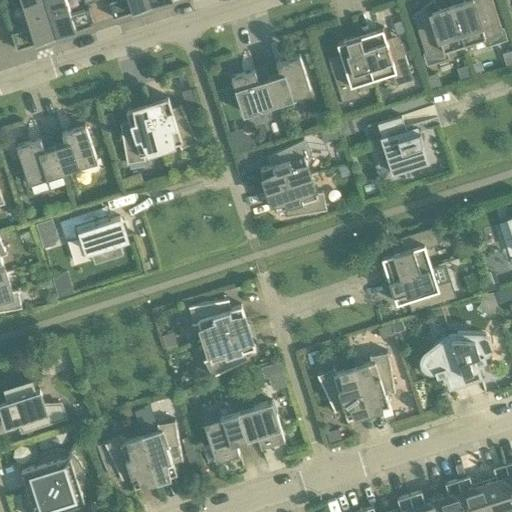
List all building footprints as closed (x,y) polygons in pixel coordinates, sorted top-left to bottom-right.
[(43,0),(34,0),(22,4),(29,26),(12,32),(12,31),(11,32),(16,49),(55,36),(43,0)] [(70,13),(66,0),(43,0),(55,36),(94,24),(89,6),(87,7),(88,8),(70,13)] [(150,0),(111,0),(109,1),(109,0),(108,0),(114,18),(152,5),(150,0)] [(465,0),(452,4),(464,43),(484,36),(488,42),(503,33),(492,0),(465,0)] [(464,43),(452,4),(432,11),(427,4),(413,14),(427,57),(444,56),(444,49),(464,43)] [(398,34),(408,30),(405,20),(395,23),(398,34)] [(383,26),(359,34),(373,77),(391,71),(395,84),(412,79),(398,34),(385,37),(383,28),(384,28),(383,26)] [(373,77),(359,34),(336,42),(340,52),(328,56),(342,101),(359,96),(355,83),(373,77)] [(507,63),(511,61),(511,49),(503,52),(507,63)] [(279,72),(268,75),(277,102),(312,91),(299,54),(276,61),(279,72)] [(475,71),(483,68),(481,59),(472,62),(475,71)] [(460,78),(471,75),(468,64),(457,67),(460,78)] [(277,102),(268,75),(258,78),(254,68),(231,76),(243,113),(277,102)] [(430,88),(442,84),(437,72),(426,76),(430,88)] [(211,78),(215,89),(226,86),(222,75),(211,78)] [(185,104),(197,100),(192,87),(181,91),(185,104)] [(168,96),(147,103),(161,146),(178,141),(181,147),(198,139),(180,103),(179,103),(179,104),(171,106),(168,96)] [(161,146),(147,103),(126,109),(129,120),(121,122),(120,122),(127,162),(145,158),(144,152),(161,146)] [(106,127),(115,124),(111,112),(102,115),(106,127)] [(377,122),(393,171),(427,160),(422,143),(420,129),(419,129),(419,130),(407,134),(401,114),(377,122)] [(337,122),(341,136),(356,131),(351,118),(337,122)] [(65,140),(54,144),(63,171),(97,160),(85,122),(62,130),(65,140)] [(339,135),(335,122),(320,128),(324,140),(339,135)] [(236,151),(256,144),(252,131),(244,133),(242,126),(229,130),(236,151)] [(63,171),(54,144),(44,147),(40,137),(17,144),(29,182),(63,171)] [(260,167),(267,188),(311,174),(305,157),(311,154),(304,137),(267,155),(270,164),(260,167)] [(250,152),(237,156),(241,167),(253,163),(250,152)] [(348,162),(337,165),(341,177),(351,173),(348,162)] [(124,188),(144,183),(140,171),(121,177),(124,188)] [(311,174),(267,188),(274,209),(284,206),(287,215),(326,208),(323,190),(316,191),(311,174)] [(117,239),(127,236),(120,216),(109,219),(105,207),(61,221),(65,235),(82,234),(86,248),(92,247),(97,257),(120,247),(117,239)] [(35,222),(43,247),(55,243),(58,235),(53,217),(35,222)] [(381,255),(389,279),(431,265),(425,247),(439,243),(433,226),(389,240),(393,252),(382,256),(382,255),(381,255)] [(457,242),(461,255),(471,252),(467,239),(457,242)] [(431,265),(389,279),(396,302),(407,298),(411,311),(456,296),(450,279),(437,283),(431,265)] [(58,295),(74,291),(68,269),(52,274),(58,295)] [(6,272),(0,273),(0,309),(22,306),(18,288),(11,289),(6,272)] [(482,278),(487,291),(500,286),(495,273),(482,278)] [(199,321),(204,338),(248,325),(241,304),(231,307),(228,297),(189,304),(192,323),(199,321)] [(390,323),(393,332),(404,328),(401,320),(390,323)] [(377,327),(380,338),(393,333),(390,323),(377,327)] [(248,325),(204,338),(209,356),(203,358),(211,375),(248,358),(244,349),(254,345),(248,325)] [(178,346),(173,331),(161,335),(166,350),(178,346)] [(465,379),(449,331),(424,351),(421,355),(421,361),(424,366),(429,369),(434,368),(437,375),(446,372),(449,384),(465,379)] [(481,332),(449,331),(465,379),(480,374),(477,362),(486,359),(483,352),(488,349),(491,344),(490,339),(486,334),(481,332)] [(371,360),(354,366),(368,410),(389,403),(385,393),(395,390),(387,350),(369,354),(371,360)] [(285,363),(269,365),(272,386),(288,383),(285,363)] [(368,410),(354,366),(336,372),(334,365),(317,373),(334,410),(344,406),(347,417),(368,410)] [(17,418),(21,431),(65,416),(61,402),(44,403),(40,389),(34,391),(30,380),(6,390),(9,398),(0,401),(0,403),(6,422),(17,418)] [(272,399),(238,410),(246,437),(257,434),(260,444),(284,437),(272,399)] [(246,437),(238,410),(203,421),(215,459),(239,451),(236,440),(246,437)] [(141,427),(139,427),(155,478),(176,471),(173,461),(182,458),(175,419),(157,422),(158,428),(143,433),(141,427)] [(104,431),(101,420),(89,423),(92,434),(104,431)] [(155,478),(139,427),(138,428),(140,434),(124,440),(121,433),(98,444),(103,461),(109,473),(118,469),(122,478),(131,475),(134,485),(155,478)] [(329,441),(340,438),(337,428),(326,431),(329,441)] [(181,438),(185,451),(194,449),(190,435),(181,438)] [(38,511),(71,450),(70,449),(68,452),(63,450),(57,450),(51,450),(45,453),(39,456),(41,462),(21,468),(27,488),(22,490),(22,497),(24,503),(26,508),(29,511),(38,511)] [(71,450),(38,511),(65,511),(64,507),(84,501),(78,481),(83,479),(83,472),(82,466),(79,461),(75,456),(70,453),(71,450)] [(496,479),(484,483),(493,511),(511,511),(511,486),(505,463),(492,467),(496,479)] [(469,475),(457,478),(467,511),(493,511),(484,483),(472,486),(469,475)] [(448,494),(436,498),(440,511),(467,511),(457,478),(444,482),(448,494)] [(421,490),(409,494),(414,511),(440,511),(436,498),(424,502),(421,490)] [(400,510),(392,511),(414,511),(409,494),(396,498),(400,510)]
